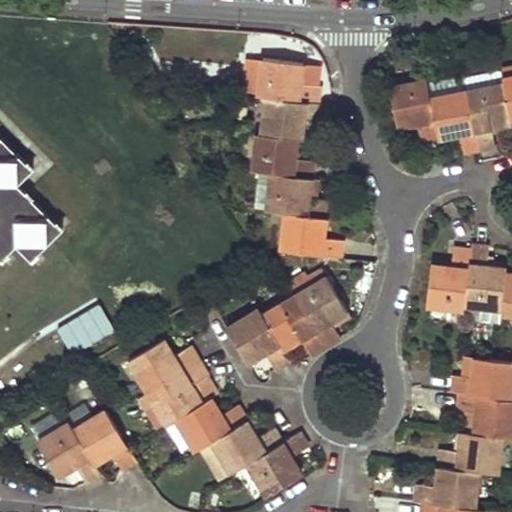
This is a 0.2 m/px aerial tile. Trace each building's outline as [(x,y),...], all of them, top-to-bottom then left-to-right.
[(316,101),(318,83),(298,81),(301,62),(261,57),(261,59),(247,58),(242,88),(258,90),(257,93),(263,94),(316,101)] [(511,75),(501,78),(502,82),(509,117),(511,116),(511,75)] [(429,97),(425,77),(388,86),(396,126),(416,122),(421,140),(438,136),(429,97)] [(509,117),(502,82),(466,89),(477,148),(495,144),(491,126),(510,121),(509,117)] [(477,148),(466,89),(429,97),(438,136),(456,133),(460,151),(477,148)] [(322,119),(323,102),(316,101),(263,94),(259,132),(296,137),(300,137),(302,117),(322,119)] [(293,157),(296,137),(259,132),(255,132),(252,169),(258,170),(269,171),(310,176),(312,158),(293,157)] [(0,257),(16,242),(33,259),(38,254),(36,252),(62,226),(57,221),(55,223),(31,200),(34,197),(27,191),(25,193),(16,185),(33,168),(0,135),(0,257)] [(266,208),(269,171),(258,170),(253,207),(266,208)] [(307,196),(310,176),(269,171),(266,208),(284,210),(325,215),(326,198),(307,196)] [(322,235),(325,215),(284,210),(279,248),(336,255),(339,237),(322,235)] [(505,272),(505,267),(486,265),(488,246),(470,244),(469,249),(463,304),(480,305),(501,307),(505,272)] [(463,304),(469,249),(452,247),(450,266),(431,264),(425,304),(463,308),(463,304)] [(511,314),(511,273),(505,272),(501,307),(500,313),(511,314)] [(348,309),(327,274),(295,294),(325,345),(340,335),(330,319),(348,309)] [(325,345),(295,294),(263,313),(284,348),(301,337),(311,353),(325,345)] [(98,303),(57,328),(73,354),(114,329),(98,303)] [(501,307),(480,305),(478,316),(499,319),(500,313),(501,307)] [(263,313),(260,308),(228,328),(249,362),(264,352),(275,367),(281,364),(290,358),(284,348),(263,313)] [(194,351),(189,343),(173,353),(162,336),(129,356),(149,389),(198,358),(194,351)] [(473,375),(475,356),(458,354),(456,373),(473,375)] [(510,397),(511,378),(511,360),(475,356),(473,375),(456,373),(453,373),(450,390),(458,391),(510,397)] [(205,369),(198,358),(149,389),(168,421),(176,417),(202,400),(191,383),(207,373),(205,369)] [(210,395),(218,390),(207,373),(191,383),(202,400),(210,395)] [(148,408),(160,426),(162,425),(168,421),(149,389),(134,398),(143,411),(148,408)] [(511,435),(511,434),(511,397),(510,397),(458,391),(455,409),(475,411),(473,431),(500,434),(511,435)] [(220,411),(210,395),(202,400),(176,417),(193,445),(195,448),(201,445),(211,438),(245,417),(239,407),(236,403),(220,411)] [(109,414),(106,410),(74,429),(94,463),(111,452),(121,468),(136,460),(128,446),(109,414)] [(259,432),(250,414),(245,417),(256,434),(259,432)] [(168,421),(162,425),(179,454),(193,445),(176,417),(168,421)] [(256,434),(245,417),(211,438),(230,470),(247,460),(282,439),(272,423),(259,432),(256,434)] [(74,429),(69,422),(37,441),(58,475),(75,465),(85,481),(100,472),(94,463),(74,429)] [(495,471),(500,434),(473,431),(459,429),(458,450),(453,449),(438,447),(436,465),(476,469),(495,471)] [(308,445),(298,430),(282,439),(247,460),(266,492),(301,472),(291,454),(308,445)] [(230,470),(211,438),(201,445),(220,476),(230,470)] [(472,506),(476,469),(436,465),(434,484),(415,482),(413,499),(420,500),(472,506)] [(479,511),(480,507),(472,506),(420,500),(418,511),(479,511)]
